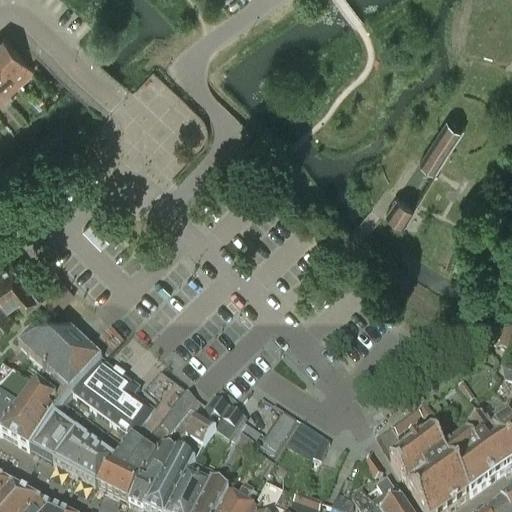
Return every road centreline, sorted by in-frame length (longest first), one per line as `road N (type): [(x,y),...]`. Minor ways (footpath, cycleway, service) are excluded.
road 1 (residential): [(163,209),(226,145),(225,117),(197,87),(197,56),(267,0)]
road 2 (residential): [(333,380),(163,209)]
road 3 (residential): [(129,172),(132,124),(30,22),(0,22)]
road 4 (residential): [(333,380),(412,511)]
